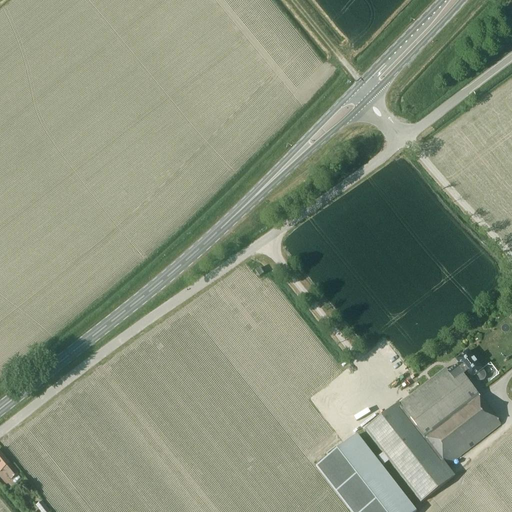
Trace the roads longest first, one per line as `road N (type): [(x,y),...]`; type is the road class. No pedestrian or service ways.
road 1 (unclassified): [(0,434),(399,142)]
road 2 (primary): [(360,83),(184,260)]
road 3 (primary): [(184,260),(369,97)]
road 4 (primary): [(0,409),(184,260)]
road 5 (unclassified): [(399,142),(511,57)]
road 6 (primary): [(369,97),(462,0)]
